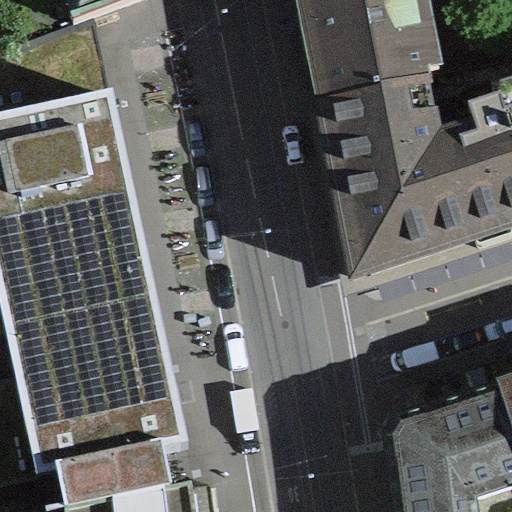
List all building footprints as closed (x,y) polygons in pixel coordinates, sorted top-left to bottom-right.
[(35,40),(93,18),(140,0),(56,0),(29,10),(25,0),(14,0),(28,42),(35,40)] [(300,0),(322,106),(424,86),(422,76),(438,73),(423,0),(300,0)] [(28,43),(0,53),(0,123),(110,99),(93,18),(35,40),(28,42),(28,43)] [(323,111),(356,278),(461,243),(435,124),(427,88),(426,85),(424,86),(322,106),(323,111)] [(435,124),(461,243),(511,226),(511,87),(494,93),(497,104),(435,124)] [(0,312),(14,378),(36,480),(37,482),(51,479),(59,477),(66,510),(54,511),(81,511),(191,490),(191,488),(171,491),(164,456),(164,455),(168,454),(186,450),(188,449),(166,347),(112,99),(110,99),(0,123),(0,312)] [(0,487),(36,480),(14,378),(0,380),(0,487)] [(511,384),(499,389),(511,429),(511,384)] [(397,421),(386,439),(395,511),(475,511),(474,500),(511,487),(511,429),(499,389),(429,411),(397,421)] [(81,511),(214,511),(211,484),(191,488),(191,490),(81,511)]
